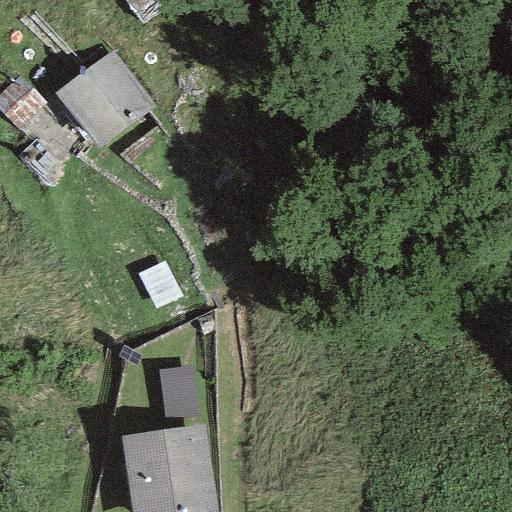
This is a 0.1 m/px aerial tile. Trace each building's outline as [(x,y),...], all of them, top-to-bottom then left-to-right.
[(163,0),(124,0),(130,11),(140,27),(167,8),(163,0)] [(154,107),(110,51),(54,94),(99,150),(154,107)] [(19,75),(0,92),(0,111),(18,131),(46,104),(19,75)] [(163,262),(138,274),(156,310),(181,297),(163,262)] [(192,367),(156,371),(162,418),(197,414),(192,367)] [(217,511),(205,426),(120,438),(130,511),(217,511)]
